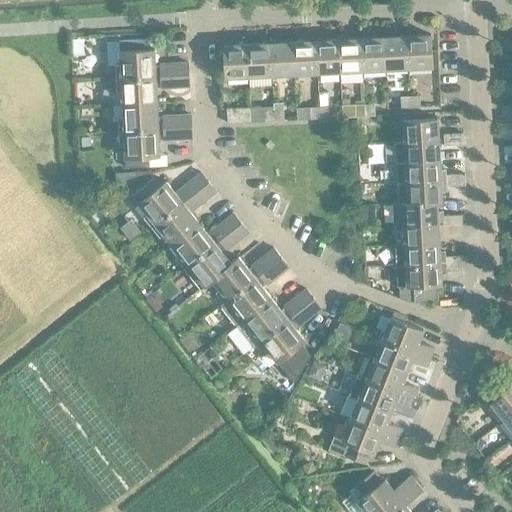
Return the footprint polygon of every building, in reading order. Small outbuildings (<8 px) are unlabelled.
[(407,35),(409,68),(432,66),(430,34),(407,35)] [(386,69),(409,68),(407,35),(384,37),(386,69)] [(363,70),(386,69),(384,37),(361,38),(363,70)] [(340,71),(363,70),(361,38),(338,39),(340,71)] [(116,77),(188,74),(188,62),(160,64),(160,65),(155,65),(154,49),(147,49),(147,39),(119,41),(120,65),(115,65),(116,77)] [(318,72),(340,71),(338,39),(316,40),(318,72)] [(318,72),(316,40),(293,41),(295,74),(318,72)] [(272,75),(295,74),(293,41),(270,43),(272,75)] [(250,76),(272,75),(270,43),(248,44),(250,76)] [(225,77),(250,76),(248,44),(223,45),(225,77)] [(188,74),(116,77),(117,91),(121,91),(122,103),(157,101),(156,87),(161,87),(161,88),(189,87),(188,74)] [(411,107),(420,107),(419,95),(410,96),(411,107)] [(401,108),(411,107),(410,96),(400,96),(401,108)] [(157,101),(122,103),(123,117),(118,117),(119,129),(191,125),(190,114),(162,116),(162,117),(157,117),(157,101)] [(342,117),(355,116),(365,116),(365,104),(342,105),(342,117)] [(374,104),(365,104),(365,116),(375,115),(374,104)] [(320,118),(319,106),(309,107),(310,118),(320,118)] [(320,118),(329,117),(328,106),(319,106),(320,118)] [(250,107),(226,109),(227,123),(251,122),(250,107)] [(274,120),(284,120),(283,108),(274,109),(274,120)] [(274,120),(274,109),(264,109),(264,121),(274,120)] [(403,114),(404,141),(438,139),(437,118),(420,119),(420,113),(403,114)] [(191,125),(119,129),(119,143),(124,143),(125,167),(149,166),(149,156),(159,155),(159,139),(163,139),(164,140),(192,138),(191,125)] [(444,145),(453,145),(453,133),(443,134),(444,145)] [(453,133),(453,145),(463,144),(462,133),(453,133)] [(395,162),(440,160),(438,139),(404,141),(394,142),(395,162)] [(395,162),(396,183),(446,180),(446,186),(455,185),(455,174),(446,174),(445,169),(440,169),(440,160),(395,162)] [(208,181),(201,172),(179,189),(179,190),(176,193),(165,181),(138,203),(147,214),(143,217),(151,226),(208,181)] [(455,185),(465,185),(464,173),(455,174),(455,185)] [(446,180),(396,183),(397,203),(437,201),(437,202),(442,202),(441,191),(446,191),(446,186),(446,180)] [(208,181),(151,226),(160,237),(163,234),(171,244),(198,222),(189,211),(193,208),(194,209),(216,191),(208,181)] [(437,201),(397,203),(392,203),(394,224),(403,224),(403,223),(438,221),(443,221),(443,227),(453,226),(452,215),(443,215),(443,211),(437,211),(437,202),(437,201)] [(198,222),(171,244),(179,255),(176,257),(184,267),(241,222),(233,213),(211,230),(212,231),(208,234),(198,222)] [(462,226),(462,215),(462,214),(452,215),(453,226),(462,226)] [(403,223),(403,224),(405,243),(405,244),(439,242),(438,221),(403,223)] [(241,222),(184,267),(192,278),(196,275),(203,285),(231,263),(230,262),(222,251),(225,248),(226,249),(248,232),(241,222)] [(405,244),(405,243),(395,244),(396,264),(445,262),(445,268),(455,267),(454,256),(445,256),(445,251),(439,251),(439,242),(405,244)] [(231,263),(203,285),(205,286),(212,280),(220,289),(216,292),(224,302),(281,257),(273,247),(251,265),(252,266),(248,269),(238,256),(230,262),(231,263)] [(455,267),(464,267),(464,255),(454,256),(455,267)] [(244,319),(271,298),(262,286),(266,283),(267,284),(289,267),(281,257),(224,302),(221,304),(229,315),(236,309),(244,319)] [(445,262),(396,264),(397,286),(413,285),(414,302),(438,301),(437,284),(441,284),(441,273),(446,272),(445,268),(445,262)] [(271,298),(244,319),(252,330),(248,333),(256,343),(313,298),(306,288),(284,305),(284,307),(281,310),(271,298)] [(313,298),(256,343),(265,353),(268,350),(277,361),(304,340),(294,327),(298,324),(299,325),(321,307),(313,298)] [(393,311),(391,317),(390,316),(382,337),(430,356),(434,347),(418,341),(423,329),(404,322),(406,316),(393,311)] [(338,325),(332,340),(343,344),(349,329),(338,325)] [(382,337),(374,357),(407,370),(411,360),(427,366),(430,356),(382,337)] [(407,370),(374,357),(365,354),(357,374),(414,397),(418,388),(402,381),(407,370)] [(314,362),(309,375),(321,380),(326,367),(314,362)] [(357,374),(349,394),(391,410),(395,400),(415,408),(418,406),(421,399),(414,397),(357,374)] [(504,419),(511,412),(511,385),(491,402),(504,419)] [(341,414),(350,418),(350,417),(398,437),(402,428),(386,422),(391,410),(349,394),(341,414)] [(350,418),(342,438),(334,435),(329,449),(365,463),(366,463),(371,451),(374,452),(379,440),(395,446),(398,437),(350,417),(350,418)] [(378,511),(417,482),(411,474),(393,489),(385,478),(382,481),(374,470),(355,485),(363,495),(357,500),(366,511),(378,511)] [(417,482),(378,511),(411,511),(405,504),(423,490),(417,482)]
